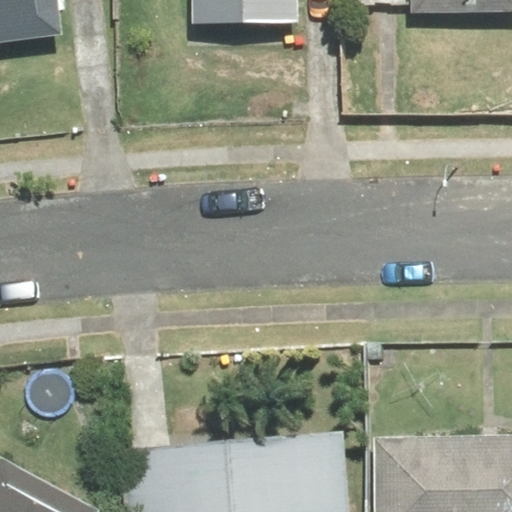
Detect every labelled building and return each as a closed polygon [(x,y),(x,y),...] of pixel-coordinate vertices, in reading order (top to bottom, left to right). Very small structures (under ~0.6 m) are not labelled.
[(77,0),(0,0),(0,50),(82,42),(77,0)] [(202,0),(202,27),(313,28),(313,0),(202,0)] [(511,0),(422,0),(423,11),(511,8),(511,0)] [(363,511),(358,431),(130,444),(134,511),(363,511)] [(511,511),(511,437),(390,436),(389,511),(511,511)] [(0,511),(113,511),(114,510),(0,444),(0,511)]
